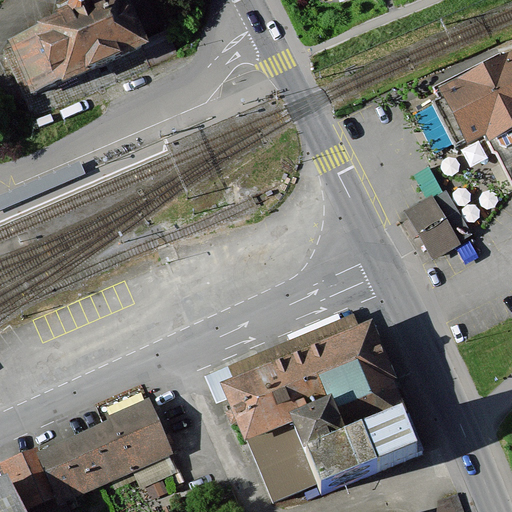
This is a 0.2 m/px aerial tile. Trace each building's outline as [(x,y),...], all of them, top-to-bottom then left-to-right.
[(143,42),(125,0),(113,0),(37,32),(38,35),(8,47),(9,49),(4,51),(32,118),(100,90),(151,69),(150,65),(179,53),(170,31),(143,42)] [(500,56),(432,90),(439,103),(433,105),(455,150),(464,146),(483,136),(489,149),(492,155),(498,157),(511,185),(511,59),(504,64),(500,56)] [(432,199),(403,214),(425,255),(454,240),(432,199)] [(366,329),(226,382),(247,436),(294,418),(322,490),(415,454),(366,329)] [(153,406),(5,471),(22,511),(46,511),(175,455),(153,406)] [(0,511),(18,511),(7,488),(0,491),(0,511)] [(463,511),(457,496),(439,502),(438,511),(463,511)]
